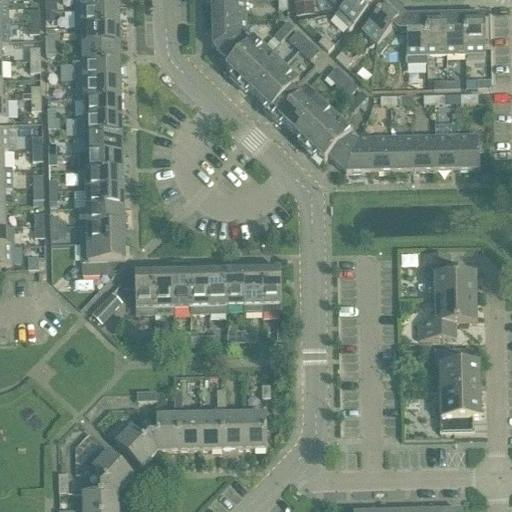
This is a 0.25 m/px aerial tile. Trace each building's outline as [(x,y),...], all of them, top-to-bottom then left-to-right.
[(44,0),(44,15),(56,15),(56,0),(44,0)] [(74,0),(74,15),(118,14),(117,0),(74,0)] [(326,0),(327,2),(339,14),(351,0),(326,0)] [(351,0),(339,14),(333,20),(349,34),(380,0),(351,0)] [(286,2),(277,2),(278,12),(287,12),(286,2)] [(211,4),(212,26),(245,25),(245,3),(211,4)] [(295,21),(314,19),(313,6),(294,9),(295,21)] [(377,49),(391,33),(404,20),(389,6),(362,35),(377,49)] [(0,27),(9,28),(9,8),(0,8),(0,27)] [(75,33),(81,33),(119,32),(118,14),(74,15),(75,33)] [(29,15),(29,27),(39,27),(38,15),(29,15)] [(53,16),(45,17),(45,25),(53,25),(53,16)] [(484,19),(464,20),(465,59),(485,59),(484,19)] [(404,20),(391,33),(398,39),(406,39),(406,61),(407,71),(427,70),(427,60),(426,21),(404,21),(404,20)] [(445,20),(426,21),(427,60),(446,60),(445,20)] [(464,20),(445,20),(446,60),(465,59),(464,20)] [(245,25),(212,26),(212,50),(246,36),(245,25)] [(287,25),(276,36),(283,42),(293,31),(287,25)] [(0,27),(0,46),(10,47),(9,28),(0,27)] [(39,27),(29,27),(29,39),(39,39),(39,27)] [(81,33),(82,51),(119,50),(119,32),(81,33)] [(288,44),(299,55),(308,45),(297,35),(288,44)] [(246,36),(212,50),(230,67),(253,42),(246,36)] [(283,42),(276,36),(264,48),(271,54),(283,42)] [(319,36),(314,42),(328,55),(333,49),(319,36)] [(45,42),(45,52),(53,51),(53,42),(45,42)] [(226,71),(240,85),(268,57),(253,42),(230,67),(226,71)] [(308,45),(299,55),(310,65),(319,55),(308,45)] [(82,51),(82,68),(82,69),(120,68),(119,50),(82,51)] [(53,51),(45,52),(46,63),(54,63),(53,51)] [(30,53),(30,65),(40,65),(39,53),(30,53)] [(341,56),(335,63),(345,72),(351,65),(341,56)] [(240,85),(255,100),(283,71),(268,57),(240,85)] [(40,65),(30,65),(30,78),(40,77),(40,65)] [(76,68),(76,87),(120,86),(120,68),(82,69),(82,68),(81,68),(76,68)] [(283,71),(255,100),(271,114),(298,86),(283,71)] [(326,81),(337,91),(346,81),(335,71),(326,81)] [(46,77),(46,87),(54,87),(54,77),(46,77)] [(346,81),(337,91),(348,101),(357,92),(346,81)] [(460,84),(447,85),(447,93),(460,92),(460,84)] [(447,93),(447,85),(434,85),(434,93),(447,93)] [(83,104),(83,105),(121,104),(120,86),(76,87),(77,104),(83,104)] [(54,87),(46,87),(46,97),(54,97),(54,87)] [(31,91),(31,103),(40,103),(40,91),(31,91)] [(306,93),(279,122),(294,136),(322,107),(306,93)] [(361,96),(348,110),(354,116),(368,102),(361,96)] [(434,108),(434,99),(425,100),(425,108),(434,108)] [(443,99),(434,99),(434,108),(443,108),(443,99)] [(477,99),(459,99),(460,108),(477,107),(477,99)] [(391,109),(391,100),(382,100),(382,109),(391,109)] [(400,100),(391,100),(391,109),(400,109),(400,100)] [(40,103),(31,103),(31,116),(41,116),(40,103)] [(83,105),(83,122),(83,123),(121,122),(121,104),(83,105)] [(322,107),(294,136),(309,150),(336,122),(322,107)] [(47,113),(47,123),(55,123),(55,113),(47,113)] [(77,141),(84,141),(84,140),(121,140),(121,122),(83,123),(83,122),(77,122),(77,141)] [(324,165),(329,161),(352,136),(336,122),(309,150),(324,165)] [(55,123),(47,123),(47,133),(55,133),(55,123)] [(352,136),(329,161),(346,177),(359,143),(352,136)] [(359,143),(346,177),(370,176),(369,143),(369,137),(362,137),(359,143)] [(84,141),(84,158),(122,157),(121,140),(84,140),(84,141)] [(32,141),(32,154),(42,153),(41,141),(32,141)] [(456,141),(435,142),(435,175),(457,175),(456,141)] [(478,141),(456,141),(457,175),(479,174),(478,141)] [(413,142),(392,143),(392,176),(414,176),(413,142)] [(435,142),(413,142),(414,176),(435,175),(435,142)] [(392,143),(369,143),(370,176),(392,176),(392,143)] [(48,149),(48,159),(56,159),(56,149),(48,149)] [(42,153),(32,154),(32,166),(42,166),(42,153)] [(78,158),(78,176),(122,175),(122,157),(84,158),(78,158)] [(56,159),(48,159),(48,169),(56,169),(56,159)] [(3,175),(0,174),(0,193),(4,194),(12,193),(11,174),(3,175)] [(79,194),(85,194),(123,193),(122,175),(78,176),(79,194)] [(33,180),(33,193),(43,193),(42,180),(33,180)] [(48,185),(49,195),(57,195),(56,185),(48,185)] [(43,193),(33,193),(33,205),(43,205),(43,193)] [(85,194),(85,212),(123,211),(123,193),(85,194)] [(57,195),(49,195),(49,205),(57,205),(57,195)] [(85,212),(86,230),(124,229),(123,211),(85,212)] [(0,213),(0,232),(13,232),(13,231),(5,231),(4,213),(0,213)] [(33,218),(34,231),(43,230),(43,218),(33,218)] [(49,221),(50,231),(58,231),(65,231),(65,226),(61,226),(61,224),(58,224),(57,221),(49,221)] [(80,230),(80,249),(124,248),(124,229),(86,230),(80,230)] [(43,230),(34,231),(34,243),(44,243),(43,230)] [(58,231),(50,231),(50,241),(58,241),(58,231)] [(0,232),(0,250),(5,251),(5,249),(10,249),(13,249),(13,232),(0,232)] [(124,248),(80,249),(81,267),(82,267),(82,280),(107,279),(111,283),(124,269),(124,248)] [(5,251),(0,250),(0,270),(10,271),(10,249),(5,249),(5,251)] [(434,280),(435,303),(476,303),(475,277),(450,278),(449,260),(424,261),(424,280),(434,280)] [(28,263),(28,275),(38,275),(38,262),(28,263)] [(280,272),(261,273),(262,317),(281,316),(280,272)] [(243,273),(225,274),(226,311),(244,311),(243,273)] [(261,273),(243,273),(244,311),(245,311),(245,317),(262,317),(261,273)] [(207,274),(189,275),(190,312),(191,312),(191,319),(208,318),(207,274)] [(225,274),(207,274),(208,318),(227,318),(226,311),(225,274)] [(154,313),(153,275),(132,276),(119,290),(122,293),(134,293),(135,319),(155,319),(154,313)] [(171,275),(153,275),(154,313),(155,319),(172,319),(172,312),(171,275)] [(189,275),(171,275),(172,312),(190,312),(189,275)] [(93,319),(103,327),(122,307),(112,298),(93,319)] [(476,303),(435,303),(436,328),(418,328),(419,345),(455,343),(455,328),(476,327),(476,303)] [(246,347),(246,339),(246,335),(227,335),(227,347),(228,347),(246,347)] [(173,348),(172,336),(161,337),(161,349),(173,348)] [(184,336),(172,336),(173,348),(184,348),(184,336)] [(255,338),(246,339),(246,347),(255,346),(255,338)] [(276,338),(276,346),(287,346),(286,338),(276,338)] [(209,347),(209,339),(198,340),(199,348),(209,347)] [(219,339),(209,339),(209,347),(219,347),(219,339)] [(439,369),(440,395),(480,394),(479,367),(472,367),(472,353),(434,354),(435,369),(439,369)] [(270,403),(270,390),(262,390),(262,403),(270,403)] [(480,394),(440,395),(441,422),(439,423),(440,437),(474,436),(474,422),(481,422),(480,394)] [(217,395),(217,407),(225,407),(225,395),(217,395)] [(173,396),(174,408),(182,408),(182,396),(173,396)] [(136,397),(137,406),(156,406),(155,397),(136,397)] [(217,407),(217,419),(221,419),(225,419),(225,407),(217,407)] [(174,408),(174,420),(178,420),(182,420),(182,408),(174,408)] [(243,419),(244,453),(266,453),(265,418),(243,419)] [(200,420),(201,454),(222,454),(221,419),(217,419),(200,420)] [(221,419),(222,454),(244,453),(243,419),(225,419),(221,419)] [(156,438),(149,438),(157,455),(179,455),(178,420),(174,420),(156,421),(156,438)] [(182,420),(178,420),(179,455),(201,454),(200,420),(182,420)] [(157,455),(149,438),(144,443),(131,431),(115,448),(140,472),(157,455)] [(100,490),(118,496),(133,480),(108,456),(92,472),(105,484),(100,490)] [(67,479),(58,479),(58,498),(67,498),(67,479)] [(117,511),(118,496),(100,490),(100,497),(82,497),(82,511),(117,511)]
